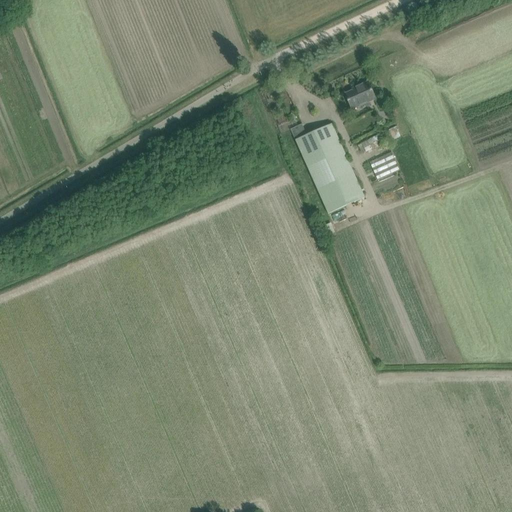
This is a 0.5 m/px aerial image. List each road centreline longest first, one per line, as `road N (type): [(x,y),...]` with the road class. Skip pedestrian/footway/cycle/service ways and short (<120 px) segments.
road 1 (unclassified): [(0,224),(283,57)]
road 2 (track): [(283,57),(406,0)]
